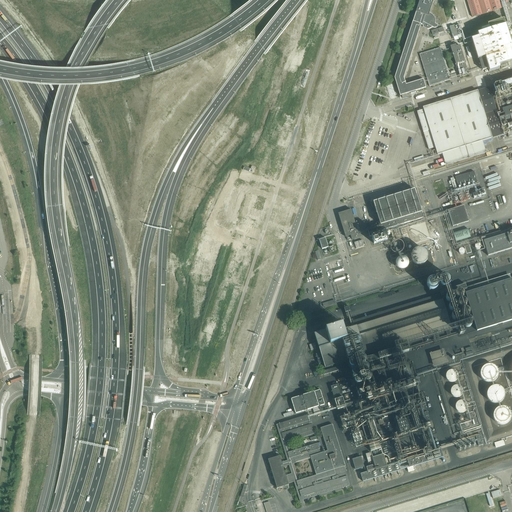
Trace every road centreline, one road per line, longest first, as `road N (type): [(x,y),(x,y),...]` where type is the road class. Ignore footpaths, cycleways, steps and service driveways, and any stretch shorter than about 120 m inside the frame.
road 1 (motorway): [(120,0),(76,67),(56,133),(54,207),(77,364),(57,511)]
road 2 (motorway): [(85,511),(113,393),(108,247),(77,140),(0,14)]
road 3 (motorway): [(0,39),(62,146),(94,254),(98,391),(68,511)]
road 4 (motorway): [(109,511),(135,395),(150,224),(177,157),(210,107)]
road 5 (motorway): [(0,74),(36,177),(66,381)]
road 6 (motorway): [(0,70),(54,77),(128,70),(184,52),(265,0)]
road 7 (motorway): [(158,377),(161,234),(171,188),(210,107)]
road 8 (secondary): [(287,258),(363,28)]
road 9 (unclassified): [(334,199),(398,0)]
road 10 (secondary): [(243,408),(287,258)]
road 11 (secondary): [(287,258),(235,400)]
road 12 (unclassified): [(502,467),(358,511)]
road 13 (motorway): [(210,107),(292,0)]
